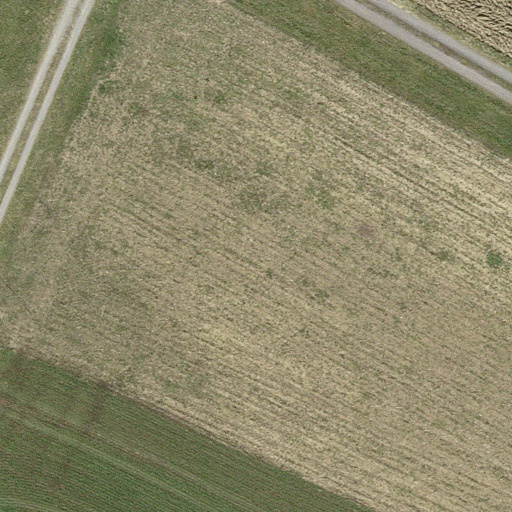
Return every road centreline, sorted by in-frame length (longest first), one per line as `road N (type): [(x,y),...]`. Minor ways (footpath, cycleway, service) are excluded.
road 1 (track): [(136,0),(0,289)]
road 2 (track): [(511,65),(391,0)]
